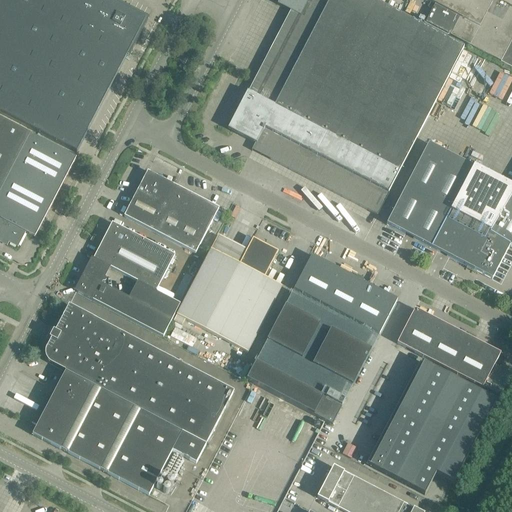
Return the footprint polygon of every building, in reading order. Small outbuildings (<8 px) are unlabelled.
[(0,0),(0,113),(77,153),(86,134),(146,20),(107,0),(0,0)] [(464,48),(371,0),(279,0),(277,5),(294,13),(256,87),(261,89),(258,94),(250,90),(248,94),(247,93),(243,102),(238,100),(229,118),(233,120),(229,129),(255,143),(251,151),(377,216),(389,194),(388,193),(464,48)] [(511,0),(424,0),(425,0),(435,5),(425,23),(450,36),(470,46),(501,62),(511,68),(511,0)] [(179,60),(185,64),(188,59),(181,55),(179,60)] [(0,192),(30,134),(0,118),(0,192)] [(76,158),(30,134),(0,192),(0,242),(1,243),(3,240),(18,247),(25,232),(35,237),(76,158)] [(388,222),(386,225),(492,280),(509,246),(511,247),(511,187),(428,144),(389,219),(388,222)] [(147,172),(129,208),(124,217),(195,254),(219,209),(147,172)] [(110,268),(137,282),(156,292),(175,256),(112,223),(93,260),(110,268)] [(278,252),(268,247),(253,239),(239,265),(211,251),(173,322),(182,326),(185,321),(247,353),(275,300),(258,291),(278,252)] [(379,335),(397,301),(311,256),(293,290),(379,335)] [(180,305),(156,292),(137,282),(129,298),(101,284),(102,282),(102,283),(103,282),(104,283),(105,282),(106,281),(106,280),(106,279),(105,278),(102,276),(98,274),(98,275),(92,271),(91,271),(90,271),(88,271),(86,273),(86,275),(86,277),(88,278),(87,281),(83,279),(76,292),(163,337),(180,305)] [(51,365),(65,372),(206,446),(234,392),(69,306),(46,348),(46,350),(45,351),(45,352),(45,354),(45,355),(45,356),(45,357),(45,358),(46,359),(47,360),(47,361),(48,362),(49,363),(50,364),(51,365)] [(267,342),(301,360),(353,387),(371,351),(285,306),(267,342)] [(500,354),(415,310),(397,344),(482,389),(500,354)] [(341,408),(323,399),(255,363),(246,381),(332,426),(341,408)] [(423,364),(369,467),(424,496),(435,474),(453,484),(496,402),(423,364)] [(495,366),(483,389),(494,395),(499,397),(500,397),(506,387),(511,375),(507,373),(495,366)] [(172,452),(196,465),(206,446),(65,372),(52,399),(46,396),(32,424),(37,426),(32,435),(149,496),(172,452)] [(325,483),(335,488),(343,473),(333,467),(325,483)] [(353,478),(343,473),(335,488),(345,493),(353,478)] [(355,499),(363,483),(353,478),(345,493),(355,499)] [(327,504),(335,488),(325,483),(317,498),(327,504)] [(373,489),(363,483),(355,499),(365,504),(373,489)] [(327,504),(337,509),(345,493),(335,488),(327,504)] [(375,509),(384,494),(373,489),(365,504),(375,509)] [(342,511),(348,511),(355,499),(345,493),(337,509),(342,511)] [(387,511),(394,499),(384,494),(375,509),(380,511),(387,511)] [(348,511),(361,511),(365,504),(355,499),(348,511)] [(399,511),(404,504),(394,499),(387,511),(399,511)]
